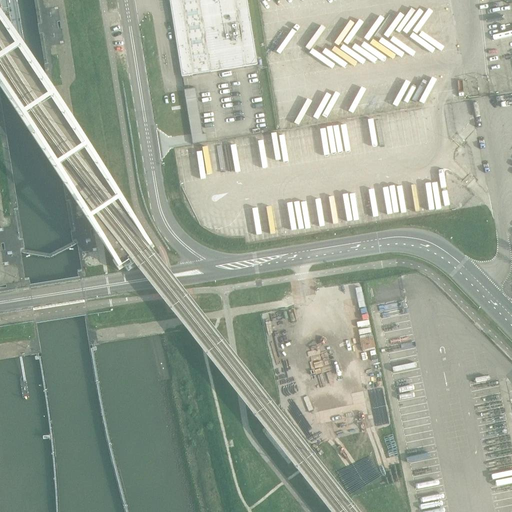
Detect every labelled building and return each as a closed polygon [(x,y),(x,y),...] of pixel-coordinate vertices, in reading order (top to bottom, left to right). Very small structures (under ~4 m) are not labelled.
[(169,0),(181,77),(196,75),(257,65),(246,0),(169,0)] [(199,144),(206,143),(205,135),(202,136),(195,89),(184,91),(192,145),(199,144)] [(399,442),(424,438),(406,331),(440,326),(435,301),(377,311),(399,442)] [(283,418),(265,431),(289,460),(306,447),(283,418)] [(378,511),(416,511),(387,474),(363,492),(378,511)] [(407,498),(424,491),(419,479),(402,486),(407,498)]
